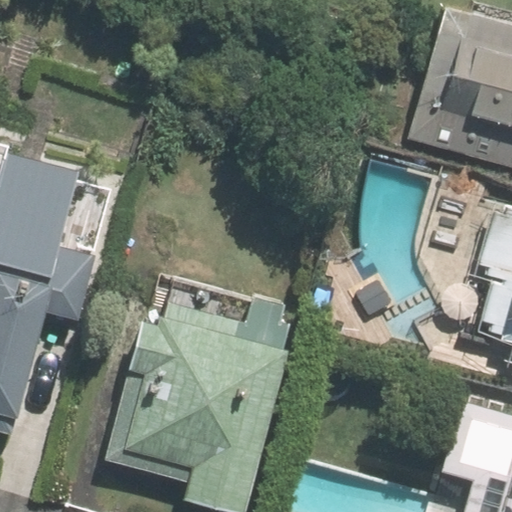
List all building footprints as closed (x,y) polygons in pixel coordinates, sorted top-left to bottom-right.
[(511,19),(446,1),(409,135),(511,163),(511,19)] [(0,426),(5,428),(75,164),(6,146),(0,168),(0,426)] [(511,209),(507,208),(488,278),(504,283),(492,326),(501,327),(500,335),(511,337),(511,340),(511,342),(511,209)] [(100,267),(68,259),(54,312),(86,321),(100,267)] [(245,503),(289,341),(281,340),(287,315),(280,312),(284,295),(255,287),(247,317),(169,295),(162,318),(146,315),(133,361),(127,359),(100,455),(192,479),(189,487),(245,503)] [(476,461),(461,511),(511,511),(511,396),(465,384),(446,453),(476,461)]
